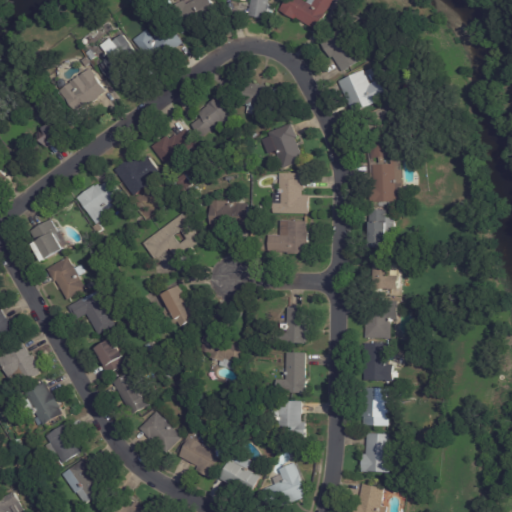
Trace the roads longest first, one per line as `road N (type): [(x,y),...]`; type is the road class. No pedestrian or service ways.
road 1 (residential): [(264,50),(289,60),(310,85),(344,180),(331,418),(317,511)]
road 2 (residential): [(207,511),(131,461),(0,250)]
road 3 (residential): [(264,50),(207,66),(0,224)]
